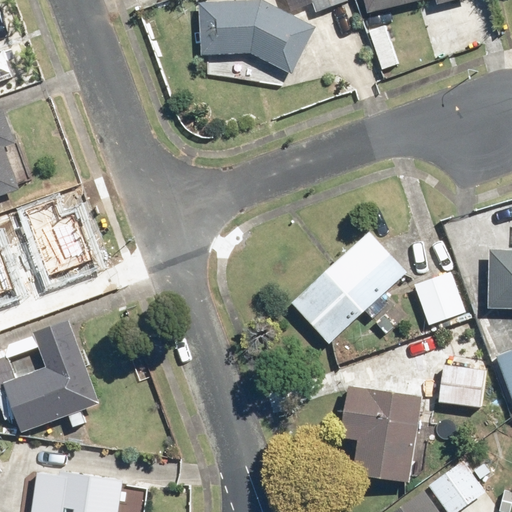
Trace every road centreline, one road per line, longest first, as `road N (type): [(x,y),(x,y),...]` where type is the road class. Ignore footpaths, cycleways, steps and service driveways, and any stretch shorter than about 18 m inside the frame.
road 1 (residential): [(511,116),(414,125),(158,219)]
road 2 (residential): [(158,219),(263,511)]
road 3 (residential): [(78,0),(158,219)]
